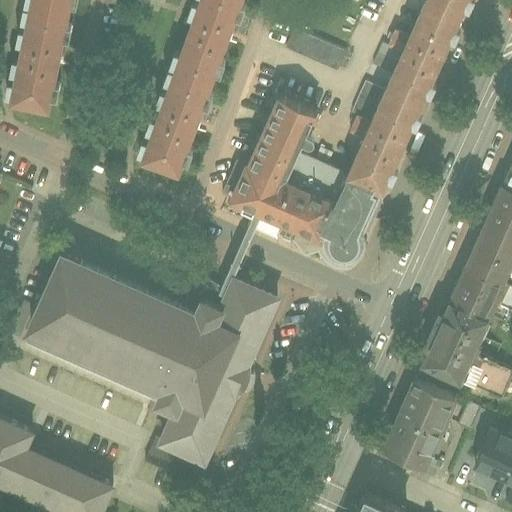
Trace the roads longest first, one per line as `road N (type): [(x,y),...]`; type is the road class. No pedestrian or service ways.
road 1 (tertiary): [(395,305),(511,37)]
road 2 (residential): [(270,0),(185,216)]
road 3 (residential): [(185,216),(395,305)]
road 4 (residential): [(90,0),(62,160)]
road 5 (tertiary): [(331,454),(395,305)]
road 6 (residential): [(455,511),(331,454)]
road 7 (residential): [(62,160),(185,216)]
